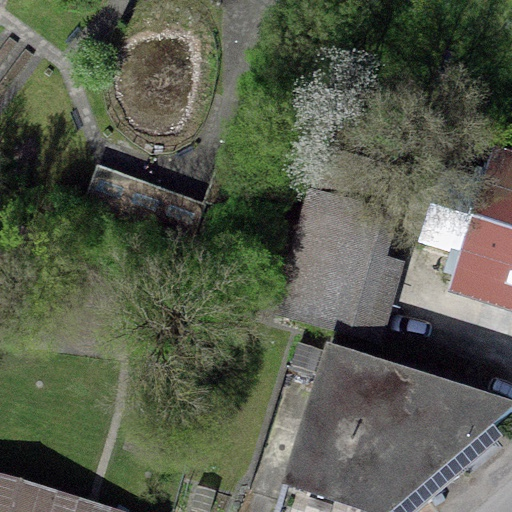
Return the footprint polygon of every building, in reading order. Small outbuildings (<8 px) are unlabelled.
[(323,157),(276,319),(348,340),(395,178),(323,157)] [(511,309),(511,171),(494,166),(455,291),(511,309)] [(204,206),(97,169),(84,206),(191,244),(204,206)] [(325,356),(275,511),(397,511),(511,414),(325,356)] [(0,485),(0,511),(68,511),(70,506),(0,485)]
